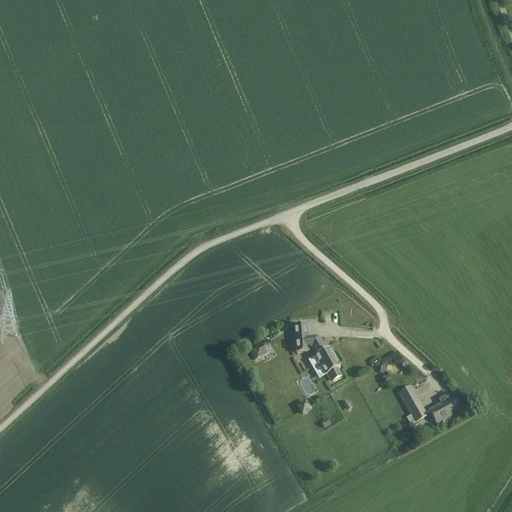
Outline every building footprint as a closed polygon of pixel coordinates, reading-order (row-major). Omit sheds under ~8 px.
[(326,377),(327,377),(332,385),(343,378),(339,370),(342,368),(331,350),(326,352),(319,340),(308,340),(308,327),(296,328),(297,355),(309,355),(309,350),(312,350),(317,358),(315,359),(326,377)] [(266,353),(251,357),(253,367),(269,364),(266,353)] [(317,388),(324,385),(315,365),(308,368),(317,388)] [(433,382),(417,389),(423,403),(432,399),(431,397),(438,394),(433,382)] [(305,403),(314,398),(306,383),(298,388),(305,403)] [(400,395),(412,416),(407,419),(411,426),(427,418),(427,416),(430,414),(437,426),(453,417),(452,415),(460,410),(455,400),(452,396),(451,396),(449,396),(442,400),(441,401),(441,403),(443,407),(441,405),(425,414),(411,389),(400,395)] [(305,404),(297,409),(302,417),(310,412),(305,404)] [(325,422),(321,424),(324,430),(329,427),(325,422)]
